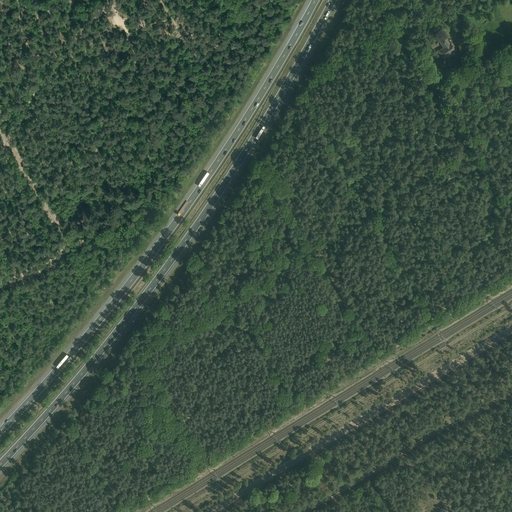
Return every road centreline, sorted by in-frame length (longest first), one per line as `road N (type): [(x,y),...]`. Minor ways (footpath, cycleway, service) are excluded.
road 1 (motorway): [(0,465),(167,267),(272,109),(332,0)]
road 2 (motorway): [(315,0),(183,210),(0,431)]
road 3 (track): [(511,276),(130,511)]
road 4 (track): [(177,511),(511,308)]
road 5 (track): [(471,147),(313,246),(264,167)]
road 6 (track): [(388,0),(440,77),(511,216)]
road 7 (track): [(183,37),(143,37),(47,70),(29,103),(0,123)]
road 8 (track): [(65,253),(68,243),(0,130)]
road 9 (track): [(313,246),(379,357)]
